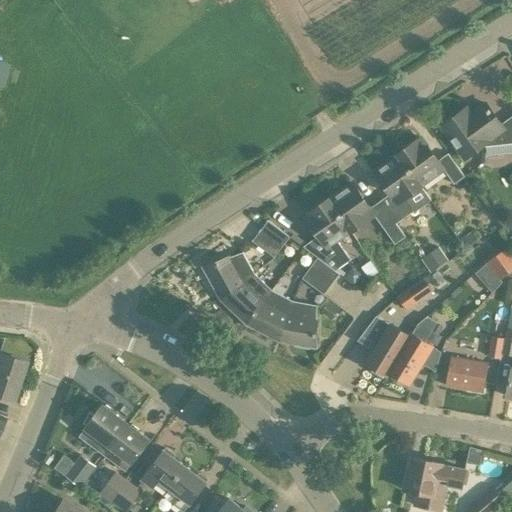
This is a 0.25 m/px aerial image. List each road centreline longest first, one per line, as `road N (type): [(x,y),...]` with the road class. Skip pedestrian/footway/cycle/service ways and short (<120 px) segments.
road 1 (residential): [(81,326),(137,270),(511,22)]
road 2 (residential): [(297,454),(188,368),(81,326)]
road 3 (residential): [(511,438),(360,414),(297,454)]
road 4 (residential): [(0,511),(81,326)]
